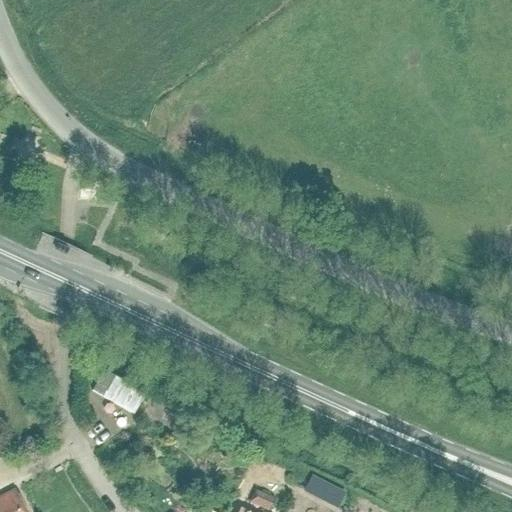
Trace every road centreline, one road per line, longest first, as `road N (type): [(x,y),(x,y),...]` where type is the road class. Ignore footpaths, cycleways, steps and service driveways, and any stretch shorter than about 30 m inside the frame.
road 1 (unclassified): [(511,332),(428,305),(113,162),(65,128),(0,32)]
road 2 (primary): [(346,412),(0,251)]
road 3 (primary): [(346,412),(361,427),(511,492)]
road 4 (primary): [(511,473),(368,413),(346,412)]
